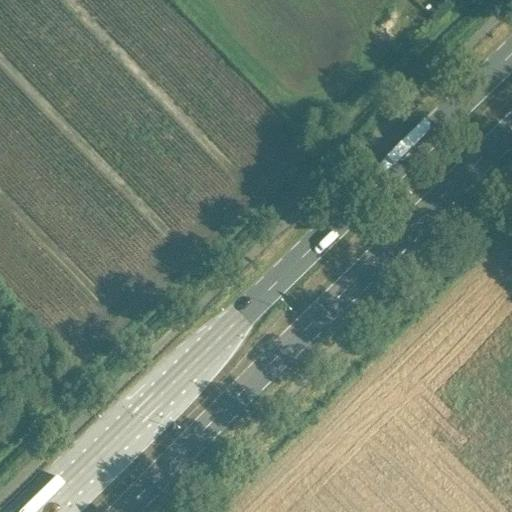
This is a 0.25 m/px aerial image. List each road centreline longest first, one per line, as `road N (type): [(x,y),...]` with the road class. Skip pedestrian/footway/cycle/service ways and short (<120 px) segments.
road 1 (primary): [(511,55),(39,511)]
road 2 (primary): [(130,511),(511,140)]
